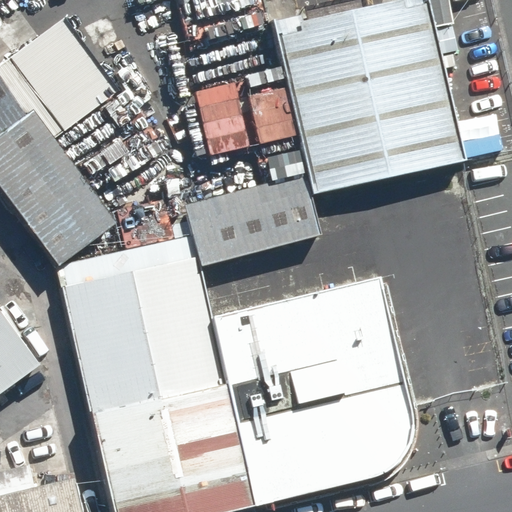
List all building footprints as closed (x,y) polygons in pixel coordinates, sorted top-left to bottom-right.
[(421,0),(408,0),(271,31),(308,195),(459,161),(421,0)] [(0,134),(0,200),(51,270),(113,225),(50,139),(112,94),(59,22),(0,64),(0,90),(21,119),(0,134)] [(0,134),(21,119),(0,90),(0,134)] [(302,180),(180,208),(193,266),(315,238),(302,180)] [(51,276),(105,511),(235,511),(248,509),(205,319),(188,245),(51,276)] [(205,319),(248,509),(368,479),(381,473),(394,463),(402,453),(407,438),(408,413),(368,280),(205,319)] [(0,394),(34,369),(0,323),(0,394)] [(0,511),(75,511),(67,480),(34,489),(30,465),(0,470),(0,511)]
